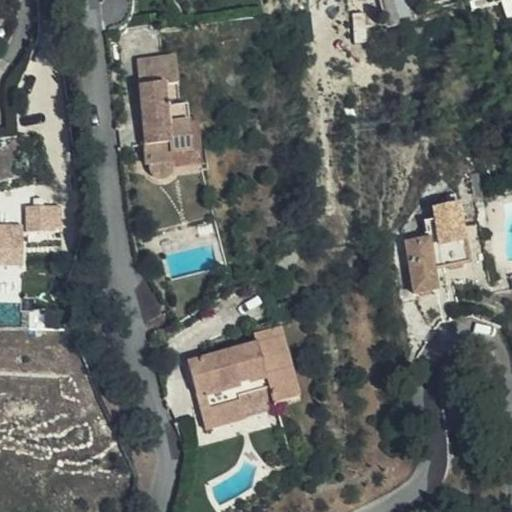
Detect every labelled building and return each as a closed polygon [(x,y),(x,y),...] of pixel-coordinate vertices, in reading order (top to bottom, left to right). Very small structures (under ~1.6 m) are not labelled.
[(353,240),(340,18),(300,21),(313,242),(353,240)] [(166,185),(166,176),(165,167),(184,165),(181,118),(162,119),(160,96),(170,95),(168,68),(129,71),(137,177),(143,177),(143,189),(145,191),(152,193),(157,193),(161,190),(166,185)] [(165,167),(166,176),(185,175),(184,165),(165,167)] [(448,219),(456,218),(453,205),(446,207),(448,219)] [(466,264),(456,218),(448,219),(446,207),(426,211),(428,222),(415,224),(418,243),(398,247),(408,296),(431,291),(432,294),(445,291),(441,269),(466,264)] [(49,234),(49,208),(25,208),(24,233),(49,234)] [(488,236),(486,214),(467,216),(468,237),(488,236)] [(0,265),(12,266),(13,237),(0,237),(0,236),(0,265)] [(189,370),(205,422),(243,411),(270,403),(272,411),(300,404),(279,331),(251,339),(254,351),(189,370)] [(243,411),(205,422),(209,437),(247,426),(243,411)]
